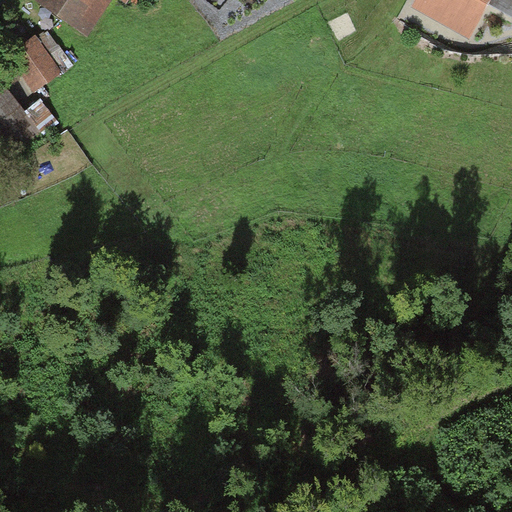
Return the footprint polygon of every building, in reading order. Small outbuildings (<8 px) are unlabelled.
[(130,0),(36,0),(35,2),(87,38),(113,0),(117,0),(127,6),(130,0)] [(415,0),(412,7),(470,39),(489,5),(491,0),(415,0)] [(511,0),(491,0),(489,5),(511,17),(511,0)] [(37,37),(7,58),(34,95),(64,73),(37,37)] [(0,166),(40,136),(23,113),(0,82),(0,166)] [(41,100),(23,113),(40,136),(59,123),(41,100)]
